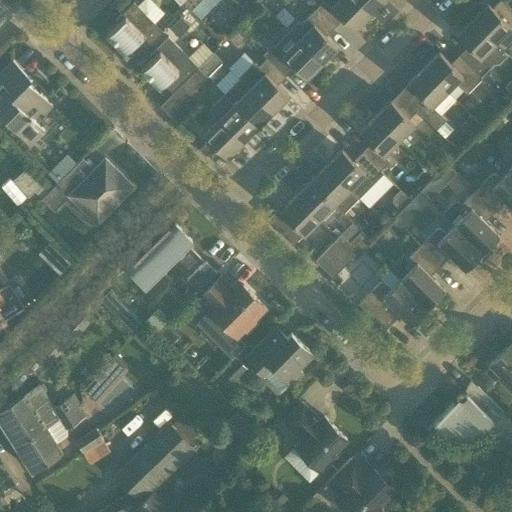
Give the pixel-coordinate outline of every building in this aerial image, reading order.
[(181,0),(191,10),(200,0),(181,0)] [(323,0),(315,9),(334,27),(343,18),(354,30),(369,14),(355,0),(323,0)] [(355,0),(369,14),(383,0),(355,0)] [(511,42),(511,10),(501,0),(499,0),(492,7),(488,3),(472,19),(495,42),(504,51),(511,42)] [(0,25),(1,26),(13,14),(0,1),(0,25)] [(137,56),(137,57),(163,32),(133,1),(114,20),(117,23),(106,34),(117,45),(124,52),(129,48),(137,56)] [(288,31),(297,40),(297,39),(321,63),(337,47),(325,36),(334,27),(315,9),(299,24),(297,23),(288,31)] [(480,76),(481,76),(494,63),(498,63),(507,54),(504,51),(495,42),(472,19),(456,34),(468,46),(459,54),(480,76)] [(172,92),(179,85),(198,66),(168,36),(149,55),(152,58),(141,69),(159,87),(164,82),(172,91),(171,91),(172,92)] [(305,78),(321,63),(297,39),(297,40),(282,55),(272,44),(263,53),(267,57),(279,69),(278,69),(285,75),(294,67),(305,78)] [(213,82),(224,92),(253,60),(242,51),(213,82)] [(195,88),(222,61),(213,52),(198,66),(179,85),(188,94),(195,88)] [(466,94),(482,78),(481,76),(480,76),(459,54),(450,63),(439,52),(423,68),(446,91),(455,82),(466,94)] [(277,84),(285,75),(278,69),(279,69),(267,57),(258,66),(253,61),(238,77),(239,78),(272,111),(288,95),(277,84)] [(52,104),(38,90),(28,81),(31,78),(13,60),(0,72),(0,81),(1,83),(0,83),(0,114),(30,144),(44,130),(33,119),(34,118),(32,117),(39,109),(43,113),(52,104)] [(446,91),(423,68),(407,84),(418,95),(410,103),(417,110),(416,110),(436,130),(445,120),(431,106),(446,91)] [(239,78),(223,93),(257,126),(272,111),(239,78)] [(195,88),(188,94),(197,103),(204,97),(195,88)] [(257,126),(223,93),(208,108),(218,118),(242,142),(257,126)] [(390,101),(374,116),(398,139),(413,124),(408,119),(416,110),(417,110),(410,103),(401,112),(390,101)] [(470,115),(459,125),(471,138),(481,127),(470,115)] [(382,155),(398,139),(374,116),(359,132),(370,143),(362,152),(380,170),(389,161),(382,155)] [(226,157),(242,142),(218,118),(203,134),(208,139),(198,149),(205,156),(215,146),(226,157)] [(342,149),(326,165),(358,197),(382,173),(380,170),(362,152),(353,160),(342,149)] [(105,157),(81,181),(69,170),(57,183),(41,198),(53,210),(69,195),(96,222),(133,186),(105,157)] [(326,165),(311,180),(334,204),(343,213),(358,197),(326,165)] [(475,191),(495,211),(505,201),(511,207),(511,173),(509,171),(500,179),(494,172),(475,191)] [(430,196),(438,188),(429,179),(421,188),(430,196)] [(311,180),(295,195),(319,219),(334,204),(311,180)] [(475,191),(461,204),(458,201),(453,201),(441,213),(454,225),(482,252),(485,249),(486,249),(490,249),(491,248),(495,245),(495,244),(496,239),(499,235),(485,221),(495,211),(475,191)] [(319,219),(295,195),(280,211),(291,222),(281,232),(293,244),(319,219)] [(184,252),(183,249),(192,240),(174,222),(153,243),(148,238),(135,251),(140,256),(127,269),(144,287),(170,261),(166,257),(172,252),(176,256),(179,257),(183,256),(184,252)] [(420,245),(440,265),(450,255),(465,269),(468,266),(469,266),(473,266),(475,265),(478,262),(478,261),(479,256),(479,255),(482,252),(454,225),(446,233),(439,226),(420,245)] [(349,242),(343,249),(351,258),(370,239),(361,230),(349,242)] [(334,240),(343,249),(349,242),(340,233),(334,240)] [(373,241),(368,246),(374,252),(379,247),(373,241)] [(399,279),(427,307),(430,304),(431,304),(436,303),(437,303),(440,300),(441,298),(441,294),(441,293),(444,290),(430,275),(440,265),(420,245),(407,259),(402,254),(388,268),(399,279)] [(71,262),(62,253),(49,265),(58,274),(71,262)] [(205,261),(187,279),(198,290),(216,272),(205,261)] [(224,324),(223,325),(223,327),(223,328),(224,329),(225,332),(227,333),(229,335),(230,336),(232,336),(233,336),(234,336),(234,335),(236,337),(244,330),(246,332),(256,321),(254,319),(266,307),(238,279),(231,286),(220,276),(199,297),(209,307),(208,309),(224,324)] [(358,303),(358,304),(384,329),(400,314),(410,324),(414,320),(414,321),(419,320),(420,320),(423,316),(424,315),(424,311),(424,310),(427,307),(399,279),(390,289),(381,280),(358,303)] [(0,326),(6,323),(4,320),(23,308),(22,307),(21,307),(1,286),(0,287),(0,326)] [(117,316),(132,331),(141,321),(126,306),(117,316)] [(78,311),(37,353),(49,364),(89,322),(78,311)] [(179,332),(168,322),(159,331),(170,341),(179,332)] [(276,326),(257,345),(243,359),(261,377),(271,367),(290,385),(303,372),(299,368),(313,354),(291,332),(287,336),(276,326)] [(511,340),(489,364),(500,375),(498,378),(511,392),(511,340)] [(114,353),(99,371),(112,381),(126,364),(114,353)] [(227,387),(246,368),(237,358),(218,378),(227,387)] [(0,408),(0,421),(15,445),(45,426),(46,426),(77,406),(69,394),(52,405),(39,384),(11,402),(0,408)] [(472,431),(481,427),(511,444),(511,421),(491,401),(477,386),(476,387),(478,388),(470,397),(464,392),(463,391),(460,391),(457,392),(456,396),(457,399),(458,400),(455,405),(453,404),(453,403),(434,422),(443,428),(452,432),(462,433),(472,431)] [(347,439),(332,424),(324,416),(320,420),(302,401),(282,421),(300,440),(293,447),(318,472),(335,455),(332,453),(347,439)] [(84,417),(77,406),(46,426),(45,426),(15,445),(32,471),(62,451),(56,442),(66,435),(66,428),(84,417)] [(181,411),(169,423),(114,475),(130,492),(97,511),(124,511),(133,506),(134,507),(152,490),(151,488),(208,434),(200,425),(197,428),(181,411)] [(235,411),(224,423),(233,432),(245,420),(235,411)] [(103,439),(98,432),(95,427),(75,440),(83,452),(103,439)] [(347,511),(382,511),(382,508),(379,503),(394,489),(389,484),(390,483),(391,479),(390,475),(387,472),(384,471),(380,472),(378,473),(369,464),(364,469),(351,456),(326,482),(338,494),(334,499),(347,511)] [(168,511),(171,509),(152,490),(134,507),(133,506),(124,511),(168,511)]
